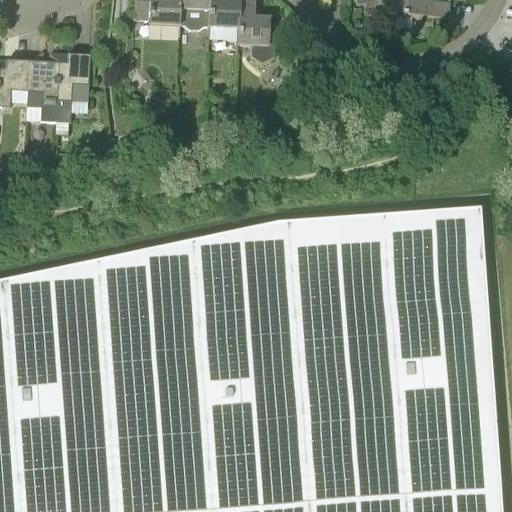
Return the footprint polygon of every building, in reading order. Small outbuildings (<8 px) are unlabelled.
[(178,29),(178,0),(134,0),(133,22),(148,23),(148,27),(159,28),(159,42),(176,43),(177,29),(178,29)] [(209,15),(208,15),(208,0),(178,0),(178,29),(179,29),(183,29),(188,33),(197,33),(201,31),(208,31),(209,15)] [(237,43),(238,2),(224,2),(224,0),(208,0),(208,15),(209,15),(208,31),(207,42),(237,43)] [(238,0),(238,2),(237,43),(236,49),(250,49),(250,60),(261,67),(273,61),(275,21),(253,20),(254,0),(238,0)] [(409,27),(409,20),(447,22),(448,5),(421,4),(420,0),(391,0),(391,20),(392,20),(391,28),(395,31),(406,32),(409,27)] [(55,104),(58,57),(49,56),(48,67),(27,66),(25,95),(27,95),(26,110),(40,111),(39,124),(54,125),(55,104)] [(55,104),(54,125),(69,126),(70,105),(86,106),(89,60),(66,58),(66,57),(58,57),(55,104)] [(25,95),(27,66),(0,63),(0,109),(9,110),(10,94),(25,95)] [(227,126),(208,126),(208,143),(227,143),(227,126)] [(159,140),(142,143),(143,151),(161,148),(159,140)] [(34,170),(22,169),(21,183),(33,180),(34,170)] [(0,511),(499,511),(478,212),(276,227),(0,285),(0,511)]
